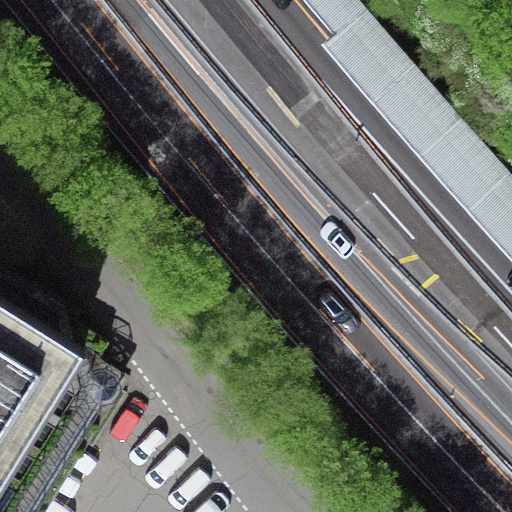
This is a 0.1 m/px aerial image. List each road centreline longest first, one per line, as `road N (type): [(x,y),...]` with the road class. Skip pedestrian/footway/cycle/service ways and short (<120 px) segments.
road 1 (motorway): [(98,0),(228,158),(511,471)]
road 2 (motorway): [(511,346),(212,0)]
